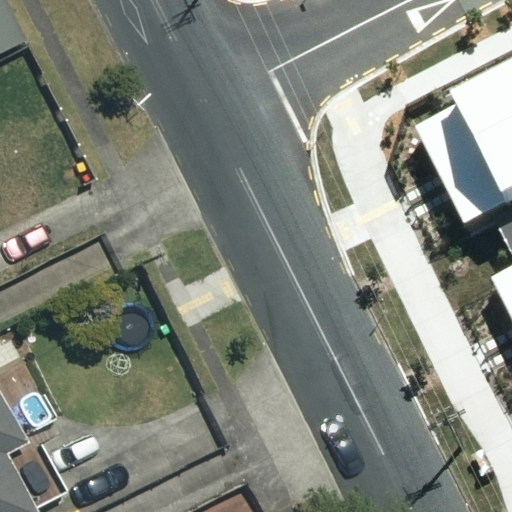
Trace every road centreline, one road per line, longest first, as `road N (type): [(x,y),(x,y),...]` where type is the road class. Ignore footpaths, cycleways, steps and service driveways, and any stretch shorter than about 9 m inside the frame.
road 1 (secondary): [(408,511),(204,99)]
road 2 (residential): [(204,99),(403,0)]
